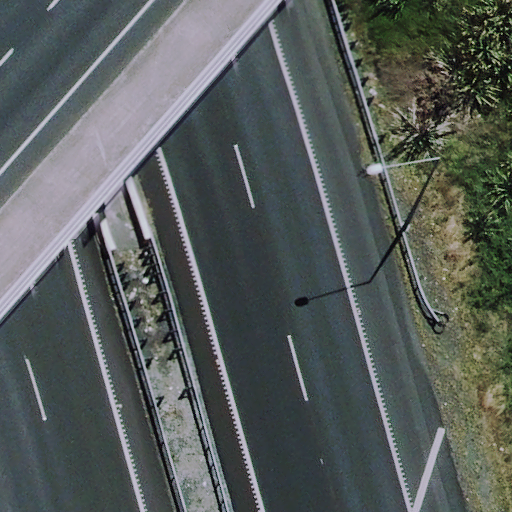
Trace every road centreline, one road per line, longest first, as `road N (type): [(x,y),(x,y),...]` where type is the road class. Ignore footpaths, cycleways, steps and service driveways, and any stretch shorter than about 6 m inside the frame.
road 1 (motorway): [(227,0),(368,511)]
road 2 (motorway): [(125,511),(0,71)]
road 3 (primary): [(83,0),(0,88)]
